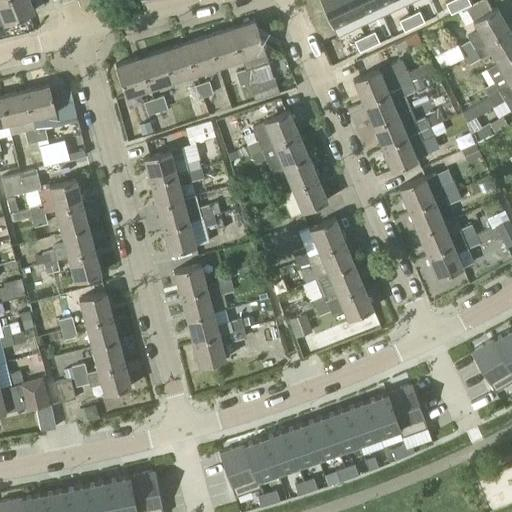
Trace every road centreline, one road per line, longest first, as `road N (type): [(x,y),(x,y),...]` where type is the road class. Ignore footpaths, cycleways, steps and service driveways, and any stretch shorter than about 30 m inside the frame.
road 1 (residential): [(184,433),(79,37)]
road 2 (residential): [(432,342),(285,0)]
road 3 (residential): [(184,433),(308,395),(432,342)]
road 4 (residential): [(0,474),(184,433)]
road 5 (residential): [(79,37),(208,0)]
